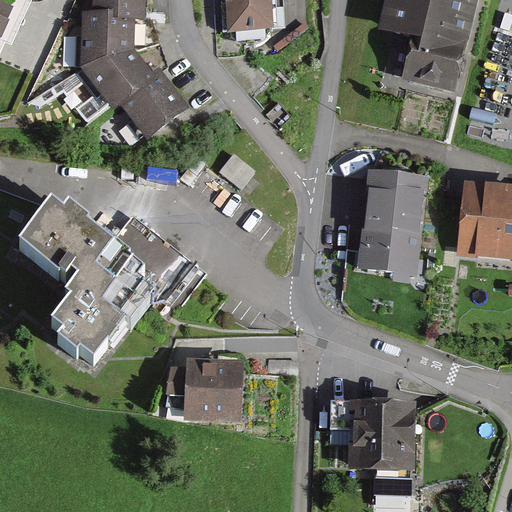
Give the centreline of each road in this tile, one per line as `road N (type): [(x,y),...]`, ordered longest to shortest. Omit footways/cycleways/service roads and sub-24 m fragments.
road 1 (residential): [(306,307),(136,201),(0,179)]
road 2 (residential): [(313,190),(205,67),(188,42),(178,0)]
road 3 (unknown): [(313,190),(347,149),(382,138),(511,178)]
road 4 (residential): [(511,392),(327,325)]
road 5 (residential): [(313,190),(340,0)]
road 6 (residential): [(302,511),(314,359),(327,325)]
